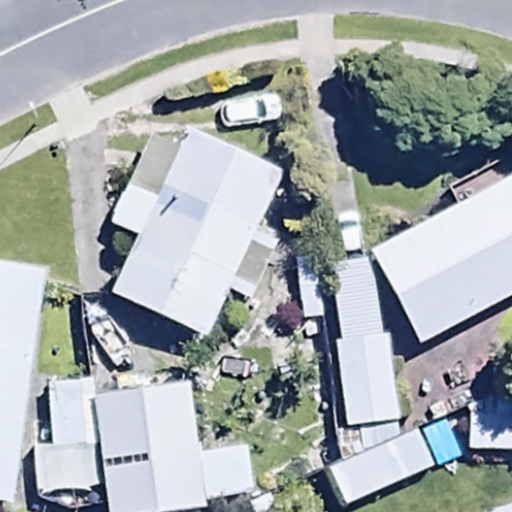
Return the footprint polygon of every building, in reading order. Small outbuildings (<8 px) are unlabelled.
[(130,245),(101,305),(201,352),(223,307),(242,316),(270,257),(247,246),(277,184),(177,137),(167,159),(143,148),(103,232),(130,245)] [(511,187),(365,262),(413,356),(511,305),(511,187)] [(364,273),(323,277),(338,440),(393,435),(386,345),(371,346),(364,273)] [(0,511),(10,511),(37,283),(0,278),(0,511)] [(93,505),(89,398),(89,386),(43,387),(44,456),(27,456),(29,507),(93,505)] [(89,398),(93,505),(99,505),(98,511),(202,511),(199,395),(89,398)] [(511,407),(463,407),(462,460),(511,461),(511,407)] [(411,440),(323,475),(338,511),(344,511),(427,478),(411,440)]
